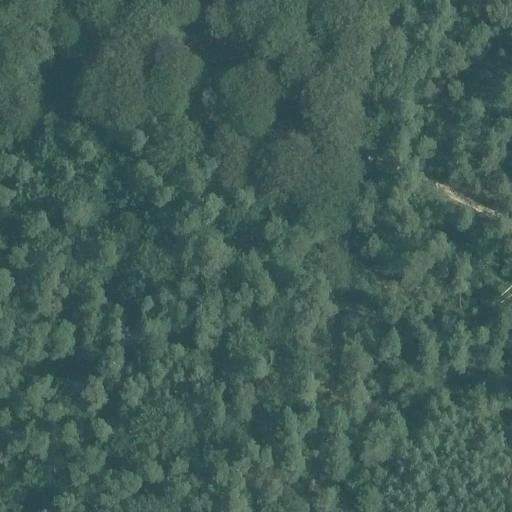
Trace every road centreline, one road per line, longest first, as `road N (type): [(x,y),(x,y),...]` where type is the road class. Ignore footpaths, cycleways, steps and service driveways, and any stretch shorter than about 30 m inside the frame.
road 1 (track): [(372,146),(312,511)]
road 2 (track): [(306,0),(381,20),(372,146)]
road 3 (track): [(372,146),(511,225)]
